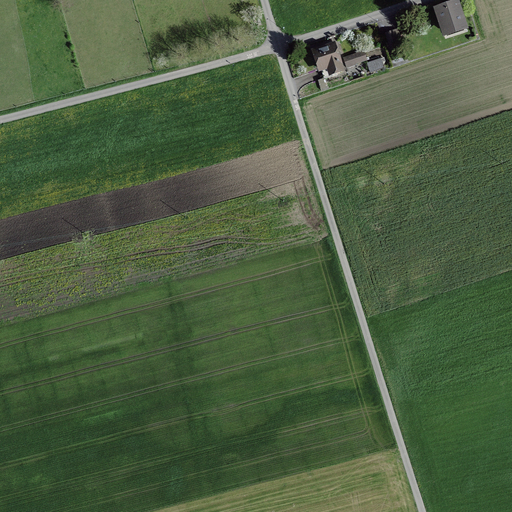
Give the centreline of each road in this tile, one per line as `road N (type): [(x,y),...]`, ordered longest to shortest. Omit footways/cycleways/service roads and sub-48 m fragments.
road 1 (track): [(277,46),(420,511)]
road 2 (unclassified): [(277,46),(0,120)]
road 3 (unclassified): [(423,0),(277,46)]
